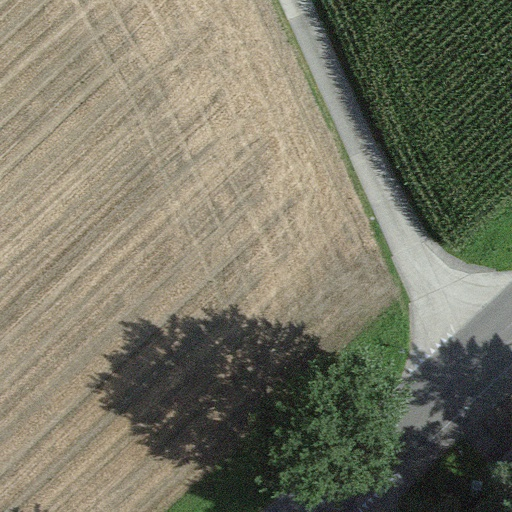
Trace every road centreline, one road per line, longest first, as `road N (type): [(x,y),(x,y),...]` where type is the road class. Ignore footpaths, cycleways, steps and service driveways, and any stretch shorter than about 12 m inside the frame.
road 1 (residential): [(464,371),(299,0)]
road 2 (tertiary): [(311,511),(464,371)]
